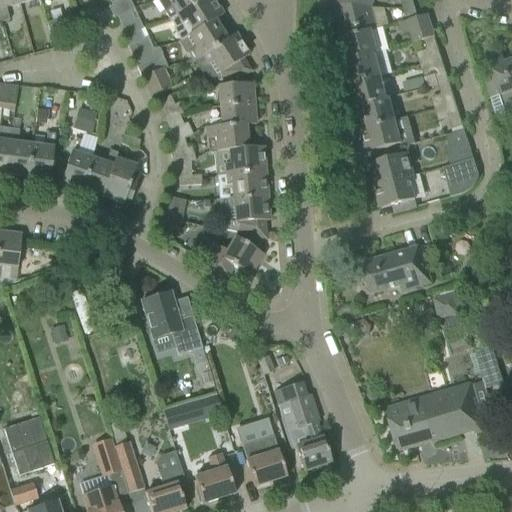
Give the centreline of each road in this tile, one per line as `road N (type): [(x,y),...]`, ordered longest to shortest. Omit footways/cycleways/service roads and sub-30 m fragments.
road 1 (residential): [(306,318),(251,319),(131,245),(77,221),(0,207)]
road 2 (residential): [(306,318),(281,93),(281,21)]
road 3 (residential): [(369,485),(306,318)]
road 4 (unclassified): [(369,485),(511,474)]
